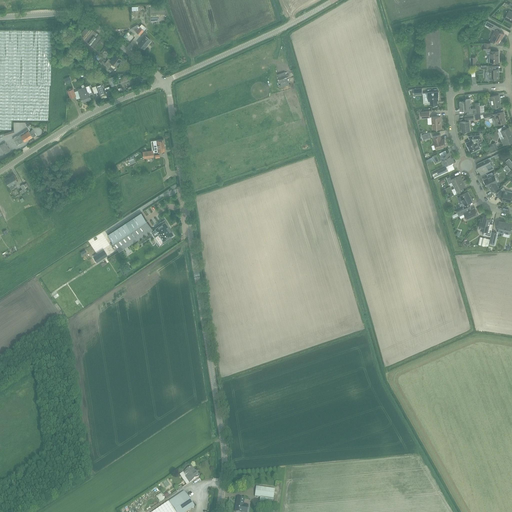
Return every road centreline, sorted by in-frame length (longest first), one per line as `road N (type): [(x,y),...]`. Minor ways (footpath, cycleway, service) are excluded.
road 1 (unclassified): [(215,511),(217,426),(164,81)]
road 2 (residential): [(511,215),(482,203),(451,140),(450,93),(510,87)]
road 3 (tertiary): [(0,172),(81,118),(164,81)]
road 4 (tertiary): [(164,81),(333,0)]
road 5 (tertiary): [(164,81),(82,19),(0,19)]
